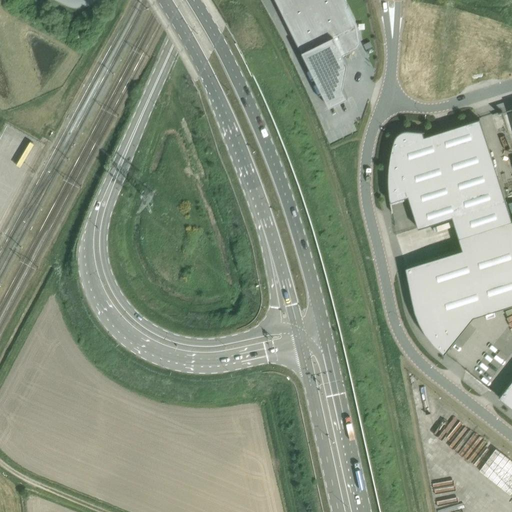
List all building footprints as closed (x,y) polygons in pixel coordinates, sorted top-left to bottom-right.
[(275,0),(329,107),(347,98),(343,88),(347,63),(343,55),(348,52),(347,50),(356,46),(358,42),(355,25),(345,5),(347,4),(345,0),(275,0)] [(424,131),(408,130),(406,130),(404,130),(402,131),(401,131),(399,132),(398,133),(397,134),(396,136),(395,137),(394,138),(393,140),(392,146),(390,153),(389,161),(388,168),(388,175),(388,182),(388,188),(389,195),(390,201),(392,212),(393,212),(391,201),(408,196),(418,228),(452,217),(458,237),(511,220),(479,118),(424,136),(423,132),(424,132),(424,131)] [(511,304),(511,220),(458,237),(462,249),(405,267),(412,300),(415,311),(419,322),(424,332),(434,345),(436,347),(444,353),(449,347),(449,348),(450,347),(449,347),(473,317),(511,304)] [(466,380),(477,390),(482,385),(471,375),(466,380)] [(511,379),(504,390),(503,390),(504,391),(499,397),(511,407),(511,379)] [(455,440),(466,420),(461,417),(457,424),(452,421),(457,412),(445,405),(433,427),(455,440)]
